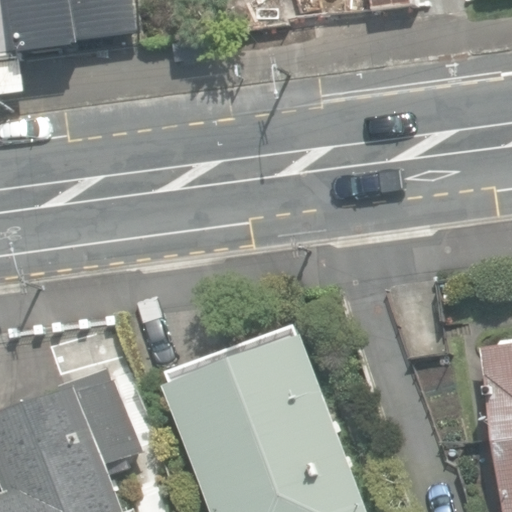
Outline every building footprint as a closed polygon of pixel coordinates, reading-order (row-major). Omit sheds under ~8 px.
[(0,0),(0,99),(30,95),(26,59),(18,0),(0,0)] [(18,0),(26,59),(90,52),(89,42),(145,35),(140,0),(18,0)] [(377,0),(379,15),(420,10),(419,0),(377,0)] [(170,389),(214,511),(371,511),(309,338),(170,389)] [(511,511),(511,349),(487,353),(507,511),(511,511)] [(0,511),(139,511),(138,509),(131,511),(87,394),(0,425),(0,455),(15,497),(0,503),(0,511)]
